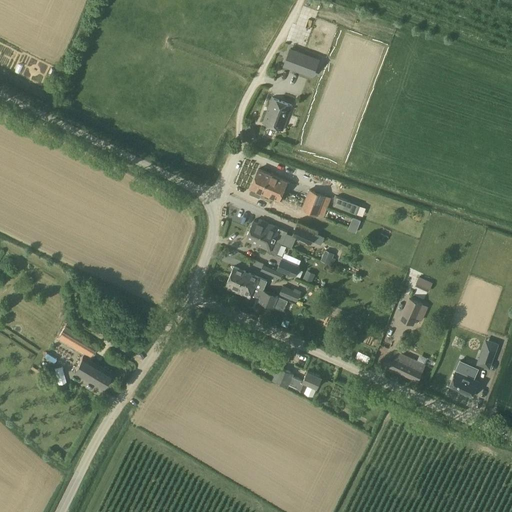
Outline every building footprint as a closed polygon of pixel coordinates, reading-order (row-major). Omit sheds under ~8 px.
[(284,64),(313,75),(319,59),(290,48),(284,64)] [(272,98),(263,123),(283,130),(292,105),(272,98)] [(254,178),(286,192),(290,182),(258,169),(254,178)] [(254,178),(250,187),(282,200),(286,192),(254,178)] [(321,204),(325,195),(310,190),(306,199),(321,204)] [(356,214),(360,205),(336,196),(333,205),(356,214)] [(321,204),(306,199),(302,209),(318,214),(321,204)] [(348,229),(356,232),(361,219),(353,216),(348,229)] [(250,229),(283,243),(288,231),(271,224),(270,225),(267,224),(268,223),(259,219),(258,223),(254,221),(250,229)] [(315,233),(296,225),(292,235),(311,243),(315,233)] [(250,229),(246,239),(269,248),(267,251),(276,255),(282,243),(282,244),(283,243),(250,229)] [(326,249),(321,259),(330,263),(335,253),(326,249)] [(299,265),(282,258),(278,268),(295,275),(299,265)] [(230,275),(264,290),(264,289),(267,280),(234,266),(230,275)] [(273,268),(270,274),(279,278),(281,272),(273,268)] [(306,270),(304,278),(313,280),(315,272),(306,270)] [(230,275),(226,284),(229,285),(228,289),(237,292),(238,289),(257,297),(257,295),(261,297),(259,301),(274,307),(279,296),(264,289),(264,290),(230,275)] [(416,285),(430,291),(434,282),(420,275),(416,285)] [(276,293),(288,298),(292,289),(280,284),(276,293)] [(422,304),(409,298),(400,319),(413,324),(422,304)] [(345,326),(343,332),(352,335),(354,330),(345,326)] [(73,370),(102,388),(112,372),(82,355),(88,345),(67,333),(61,343),(82,355),(73,370)] [(491,368),(500,343),(486,338),(477,363),(491,368)] [(395,351),(388,366),(417,380),(424,365),(395,351)] [(457,370),(473,377),(475,378),(479,367),(460,359),(455,369),(457,370)] [(278,366),(273,379),(288,386),(294,373),(278,366)] [(296,387),(304,391),(308,383),(317,387),(322,376),(307,370),(303,380),(300,379),(296,387)] [(439,389),(468,403),(475,388),(446,374),(439,389)]
